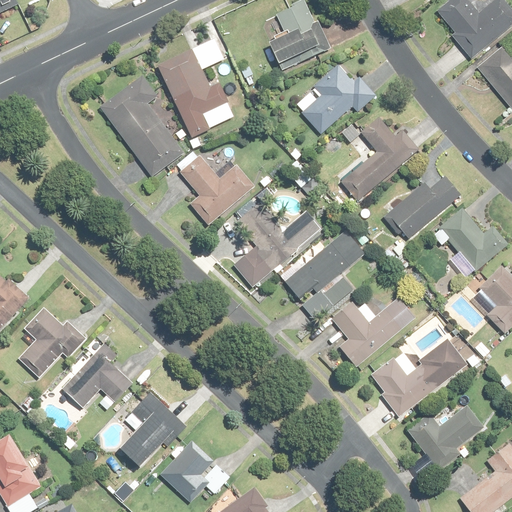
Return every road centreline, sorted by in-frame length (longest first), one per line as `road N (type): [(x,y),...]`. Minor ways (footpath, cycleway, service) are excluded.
road 1 (residential): [(30,68),(91,165),(190,263)]
road 2 (residential): [(190,263),(360,437)]
road 3 (residential): [(314,482),(140,315)]
road 4 (residential): [(368,0),(427,94),(511,186)]
road 5 (residential): [(140,315),(0,182)]
